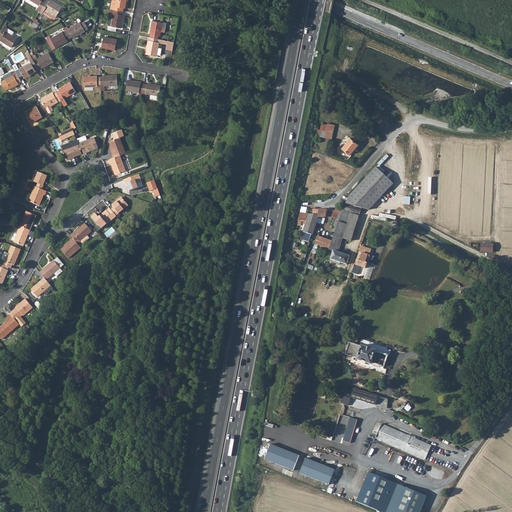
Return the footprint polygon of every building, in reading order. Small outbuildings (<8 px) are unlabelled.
[(29,0),(38,6),(36,10),(39,12),(45,0),(29,0)] [(45,0),(39,12),(42,14),(42,13),(50,17),(52,14),(56,16),(62,7),(50,0),(49,0),(49,1),(47,0),(45,0)] [(112,0),(110,9),(123,12),(123,8),(125,9),(126,0),(112,0)] [(110,9),(109,14),(112,15),(112,18),(110,26),(121,28),(123,15),(122,15),(123,12),(110,9)] [(150,38),(158,39),(158,36),(160,36),(160,32),(164,33),(165,28),(161,27),(162,23),(152,21),(149,34),(150,34),(150,38)] [(65,30),(65,31),(69,39),(72,37),(73,38),(85,32),(84,30),(87,28),(84,22),(80,24),(79,22),(65,30)] [(0,33),(0,39),(0,40),(0,39),(0,41),(11,48),(16,39),(11,35),(5,31),(7,28),(4,27),(0,33)] [(62,32),(50,39),(55,48),(67,41),(67,40),(69,39),(65,31),(63,33),(62,32)] [(101,48),(114,50),(116,39),(103,37),(101,48)] [(150,38),(149,41),(148,41),(145,54),(156,56),(156,55),(158,47),(158,43),(162,44),(163,40),(158,39),(150,38)] [(31,57),(38,69),(41,67),(41,69),(53,62),(48,53),(37,59),(35,55),(31,57)] [(30,55),(27,57),(30,63),(19,69),(24,78),(35,72),(35,71),(38,69),(31,57),(30,55)] [(0,82),(5,91),(9,88),(10,89),(18,84),(18,83),(21,81),(17,74),(14,76),(13,75),(10,71),(3,75),(5,79),(0,82)] [(100,77),(100,85),(101,90),(104,90),(104,86),(117,85),(117,75),(103,75),(103,77),(100,77)] [(100,77),(97,77),(96,76),(83,77),(84,87),(97,87),(97,85),(100,85),(100,77)] [(142,92),(144,84),(140,84),(141,82),(127,80),(126,90),(139,92),(139,91),(142,92)] [(56,92),(60,99),(64,106),(67,104),(63,99),(75,92),(70,83),(58,89),(59,90),(56,92)] [(141,97),(145,98),(146,94),(159,96),(160,85),(147,83),(147,85),(144,84),(142,92),(141,97)] [(56,92),(53,94),(52,93),(41,99),(48,114),(53,111),(51,106),(58,102),(57,101),(60,99),(56,92)] [(24,114),(30,123),(42,117),(36,106),(29,110),(30,111),(24,114)] [(319,130),(319,131),(321,131),(320,135),(320,137),(331,139),(334,125),(327,124),(327,125),(321,124),(319,130)] [(73,130),(59,136),(61,140),(75,135),(73,130)] [(112,133),(114,139),(119,137),(124,136),(121,130),(112,133)] [(110,145),(113,153),(112,154),(111,154),(112,158),(119,156),(125,153),(119,137),(114,139),(108,141),(110,145)] [(86,141),(78,144),(81,154),(82,156),(86,155),(85,152),(90,151),(98,149),(94,138),(86,141)] [(342,148),(350,155),(357,145),(349,139),(342,148)] [(61,147),(63,150),(67,161),(71,160),(70,159),(81,154),(78,144),(77,141),(61,147)] [(108,160),(109,164),(110,163),(115,174),(125,170),(119,156),(112,158),(108,160)] [(339,222),(346,225),(350,213),(359,216),(360,214),(363,214),(364,209),(369,210),(393,184),(375,168),(348,197),(344,208),(342,213),(339,222)] [(36,187),(42,189),(43,185),(47,176),(38,172),(33,181),(37,183),(36,187)] [(123,180),(124,184),(126,183),(127,186),(129,192),(138,188),(135,182),(141,180),(139,175),(133,177),(123,180)] [(155,181),(147,183),(150,191),(153,190),(155,197),(160,195),(155,181)] [(35,186),(28,201),(39,206),(43,195),(44,195),(46,191),(42,189),(36,187),(35,186)] [(110,210),(115,215),(127,205),(120,197),(111,205),(113,208),(110,210)] [(13,201),(8,198),(7,200),(5,205),(11,207),(13,201)] [(109,208),(106,211),(106,210),(94,220),(101,229),(116,216),(115,215),(110,210),(109,208)] [(299,220),(306,220),(303,232),(312,235),(316,224),(321,225),(323,217),(325,217),(326,210),(312,210),(312,213),(310,213),(310,214),(299,213),(298,220),(299,220)] [(334,210),(331,217),(336,219),(332,229),(336,231),(336,229),(339,222),(342,213),(334,211),(334,210)] [(20,226),(20,227),(30,230),(36,216),(26,212),(20,226)] [(336,229),(345,232),(343,238),(351,241),(359,216),(350,213),(346,225),(339,222),(336,229)] [(70,235),(72,238),(77,244),(80,242),(80,241),(87,236),(91,232),(85,223),(73,233),(70,235)] [(20,227),(14,242),(23,246),(30,230),(20,227)] [(330,249),(329,250),(334,252),(331,260),(346,265),(349,256),(338,252),(343,238),(345,232),(336,229),(336,231),(332,241),(330,249)] [(87,236),(80,241),(80,242),(82,244),(89,238),(87,236)] [(315,245),(318,246),(330,249),(332,241),(318,237),(315,245)] [(72,238),(69,241),(70,242),(61,249),(68,258),(80,248),(77,244),(72,238)] [(481,242),(481,251),(494,252),(494,242),(481,242)] [(3,265),(7,267),(10,268),(11,265),(13,266),(20,249),(11,245),(7,254),(4,261),(3,265)] [(352,273),(358,275),(360,267),(365,269),(368,263),(366,262),(368,255),(370,255),(372,249),(361,246),(359,253),(362,254),(359,260),(357,259),(352,272),(352,273)] [(39,272),(43,278),(45,280),(60,268),(53,260),(39,272)] [(42,292),(45,295),(49,291),(47,288),(50,286),(45,280),(43,278),(30,289),(37,297),(42,292)] [(18,325),(20,327),(25,323),(20,317),(22,315),(31,307),(24,299),(15,307),(9,313),(10,314),(18,325)] [(0,326),(0,337),(2,339),(18,325),(10,314),(4,320),(5,321),(0,326)] [(347,348),(345,354),(357,358),(357,359),(371,364),(372,362),(384,366),(385,361),(388,355),(389,355),(390,350),(387,349),(387,347),(361,338),(358,345),(349,342),(347,348)] [(343,404),(348,405),(351,397),(375,405),(378,396),(354,389),(352,394),(346,392),(344,396),(343,396),(341,403),(343,404)] [(350,417),(343,440),(350,443),(357,419),(350,417)] [(426,459),(431,445),(382,423),(375,437),(426,459)] [(300,456),(271,445),(265,461),(294,472),(300,456)] [(335,470),(306,459),(300,473),(329,485),(335,470)] [(356,501),(383,511),(422,511),(424,510),(421,509),(427,496),(374,475),(375,472),(370,470),(369,473),(368,473),(356,501)]
